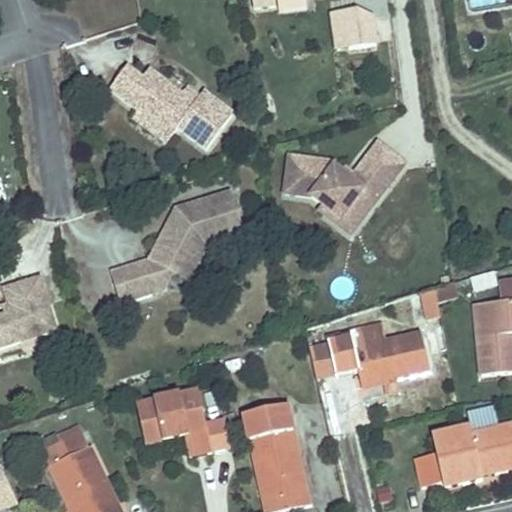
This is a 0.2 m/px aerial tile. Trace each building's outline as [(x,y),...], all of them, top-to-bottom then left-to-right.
[(135,0),(113,0),(107,16),(125,24),(135,0)] [(243,0),(245,10),(266,7),(265,0),(243,0)] [(347,13),(334,14),(339,51),(367,48),(364,19),(347,13)] [(334,14),(323,16),(328,52),(339,51),(334,14)] [(117,69),(99,92),(127,114),(150,131),(159,119),(169,126),(166,130),(195,152),(222,115),(193,93),(189,99),(184,105),(171,95),(139,71),(133,81),(117,69)] [(171,95),(184,105),(189,99),(176,89),(171,95)] [(169,126),(159,119),(150,131),(127,114),(122,121),(155,146),(166,130),(169,126)] [(280,159),(274,195),(301,199),(313,208),(330,222),(341,208),(354,218),(394,167),(368,146),(343,178),(340,182),(332,176),(325,170),(326,165),(280,159)] [(335,171),(332,176),(340,182),(343,178),(335,171)] [(101,274),(110,303),(152,289),(156,281),(165,264),(180,261),(186,264),(195,247),(233,235),(220,194),(173,209),(162,230),(154,234),(139,262),(101,274)] [(330,222),(313,208),(309,213),(340,237),(354,218),(341,208),(330,222)] [(165,212),(154,234),(162,230),(173,209),(165,212)] [(180,261),(165,264),(156,281),(173,289),(186,264),(180,261)] [(471,280),(474,292),(497,286),(494,274),(471,280)] [(29,278),(16,283),(24,309),(37,305),(29,278)] [(0,345),(8,343),(4,328),(25,322),(30,336),(45,332),(37,305),(24,309),(16,283),(0,287),(0,317),(1,320),(0,320),(0,345)] [(455,284),(435,288),(439,303),(458,299),(455,284)] [(418,294),(425,320),(440,316),(433,290),(418,294)] [(511,331),(511,298),(471,303),(480,374),(511,369),(511,339),(511,332),(511,331)] [(347,326),(349,333),(351,342),(389,333),(385,316),(347,326)] [(349,333),(327,338),(335,371),(355,367),(360,383),(427,367),(418,326),(389,333),(351,342),(349,333)] [(327,338),(305,343),(312,377),(335,371),(327,338)] [(208,451),(202,425),(195,390),(133,404),(143,444),(180,436),(185,457),(208,451)] [(283,403),(239,413),(261,511),(275,511),(306,505),(300,476),(295,476),(290,457),(295,455),(283,403)] [(220,421),(202,425),(208,451),(226,447),(220,421)] [(70,511),(122,511),(116,499),(110,502),(100,481),(104,479),(88,447),(85,450),(72,425),(56,433),(58,436),(53,439),(57,446),(48,451),(55,463),(48,467),(70,511)] [(431,454),(414,459),(420,487),(438,482),(441,491),(478,480),(476,470),(490,466),(492,474),(511,468),(511,438),(509,426),(468,437),(466,428),(428,438),(431,454)] [(0,502),(13,498),(0,472),(0,502)]
